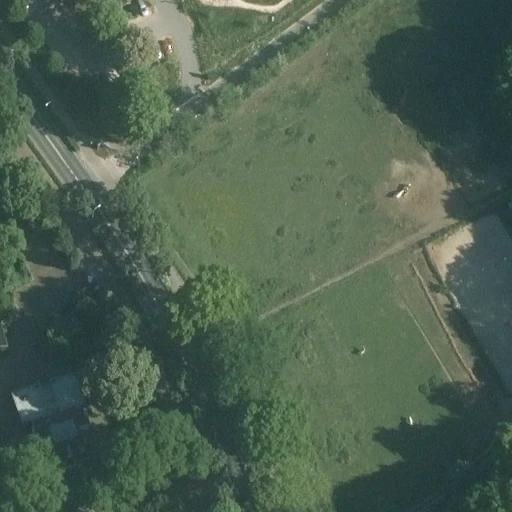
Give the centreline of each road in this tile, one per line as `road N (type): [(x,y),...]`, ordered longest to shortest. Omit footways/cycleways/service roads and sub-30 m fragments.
road 1 (residential): [(0,128),(130,313),(177,421),(193,511)]
road 2 (secondary): [(235,511),(206,412),(168,328),(83,191)]
road 3 (unclassified): [(83,191),(344,0)]
road 4 (secondary): [(83,191),(0,78)]
